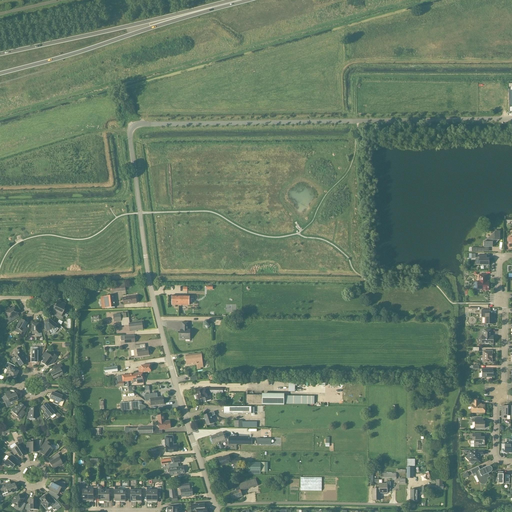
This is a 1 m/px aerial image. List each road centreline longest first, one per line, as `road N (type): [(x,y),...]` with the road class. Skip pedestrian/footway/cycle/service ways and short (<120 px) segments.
road 1 (unclassified): [(215,506),(151,292),(130,129),(511,118)]
road 2 (residential): [(408,496),(402,504),(215,506)]
road 3 (residential): [(511,257),(499,264),(502,397)]
road 4 (trunk): [(60,57),(191,13)]
